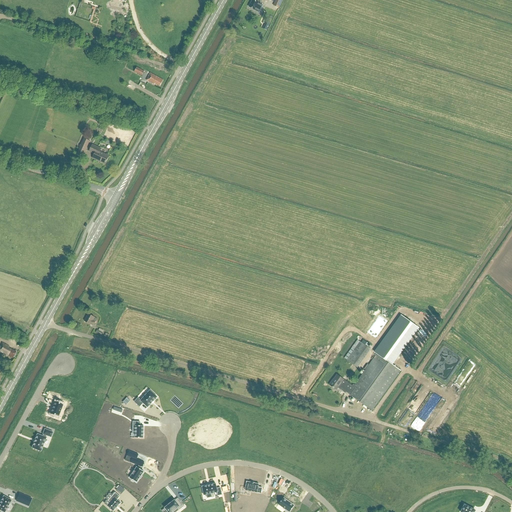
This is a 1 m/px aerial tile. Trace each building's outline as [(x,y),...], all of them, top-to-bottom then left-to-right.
[(252,0),(249,7),(255,11),(258,4),(260,1),(265,4),(267,0),(252,0),(253,0),(252,0)] [(275,0),(273,6),(279,8),(282,0),(275,0)] [(141,76),(144,72),(137,67),(134,72),(141,76)] [(150,73),(146,80),(148,81),(147,81),(152,84),(153,84),(154,85),(155,84),(159,86),(163,80),(150,73)] [(84,139),(78,152),(84,154),(89,142),(84,139)] [(92,145),(89,152),(95,154),(93,159),(105,164),(109,156),(99,152),(101,149),(92,145)] [(88,314),(84,322),(90,325),(90,324),(93,326),(97,319),(88,314)] [(332,381),(329,385),(333,388),(336,390),(338,388),(345,393),(347,390),(349,392),(348,394),(372,411),(400,371),(392,365),(398,357),(398,356),(418,328),(401,316),(375,353),(377,354),(353,387),(337,375),(332,381)] [(360,342),(347,360),(356,368),(370,350),(360,342)] [(2,343),(0,346),(0,351),(12,359),(16,352),(8,348),(9,347),(2,343)] [(95,376),(97,370),(90,368),(88,374),(85,373),(81,385),(89,387),(93,376),(95,376)] [(138,398),(134,402),(139,407),(143,403),(147,407),(157,397),(150,390),(141,400),(138,398)] [(54,402),(50,413),(58,416),(63,405),(62,405),(63,403),(72,407),(74,401),(64,398),(63,401),(59,400),(58,403),(54,402)] [(426,428),(439,404),(431,400),(419,424),(426,428)] [(133,422),(133,432),(135,432),(135,438),(143,438),(143,426),(140,426),(140,422),(133,422)] [(42,436),(37,434),(31,448),(40,451),(46,438),(45,437),(46,435),(50,437),(52,432),(44,429),(42,434),(43,434),(42,436)] [(129,451),(127,456),(132,458),(130,462),(138,465),(137,467),(129,478),(137,482),(144,471),(140,469),(141,467),(142,467),(144,462),(137,459),(138,455),(129,451)] [(23,464),(21,469),(17,468),(13,478),(23,482),(26,475),(28,476),(31,467),(23,464)] [(242,482),(240,496),(263,500),(265,491),(260,490),(260,485),(242,482)] [(216,483),(202,487),(204,495),(206,495),(207,498),(212,497),(211,494),(217,492),(218,495),(222,495),(220,488),(217,488),(216,483)] [(110,502),(107,506),(113,511),(121,503),(117,500),(120,497),(115,493),(108,500),(110,502)] [(19,494),(16,501),(28,506),(31,499),(19,494)] [(3,496),(0,501),(0,510),(3,511),(4,511),(11,500),(3,496)] [(277,499),(271,507),(275,509),(278,505),(285,509),(284,510),(286,511),(287,511),(288,511),(289,511),(294,505),(283,498),(281,501),(277,499)] [(166,509),(163,511),(162,511),(171,511),(179,506),(180,508),(183,505),(179,499),(176,501),(175,500),(165,508),(166,509)]
